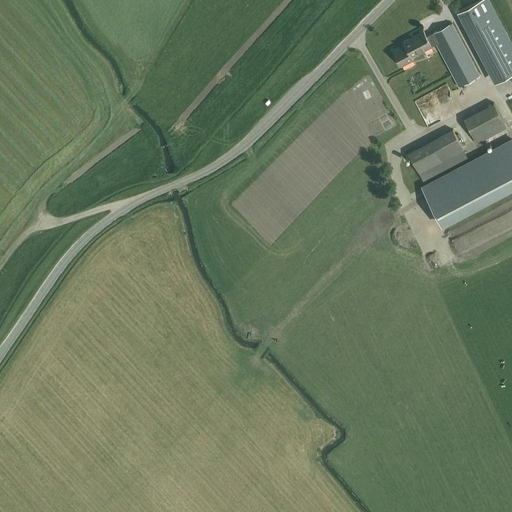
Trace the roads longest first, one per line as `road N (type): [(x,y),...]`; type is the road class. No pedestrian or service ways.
road 1 (unclassified): [(0,355),(70,252),(118,211),(242,148),(390,0)]
road 2 (track): [(43,224),(41,202),(114,112),(186,0)]
